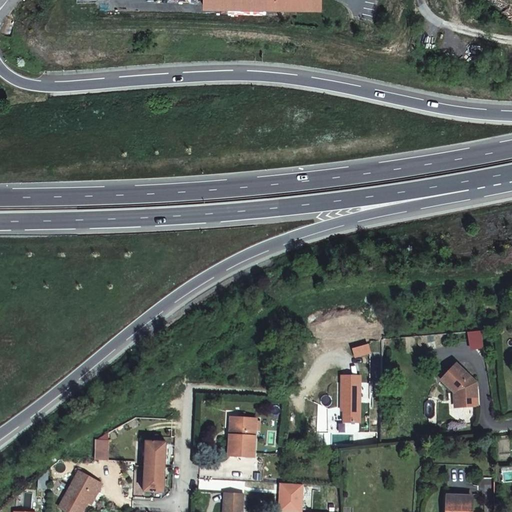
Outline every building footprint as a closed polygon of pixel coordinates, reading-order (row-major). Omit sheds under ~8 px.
[(307,0),(197,0),(197,5),(307,9),(307,0)] [(371,362),(368,353),(353,357),(355,366),(371,362)] [(462,398),(463,401),(463,408),(481,406),(480,399),(480,395),(479,382),(464,369),(458,364),(453,370),(444,380),(457,392),(457,395),(457,399),(462,398)] [(360,428),(360,392),(340,392),(340,394),(340,416),(343,417),(343,422),(343,428),(360,428)] [(441,416),(441,403),(439,401),(434,402),(433,404),(432,416),(435,419),(440,419),(441,416)] [(256,417),(235,416),(234,434),(230,434),(229,451),(229,454),(254,455),(256,417)] [(166,451),(167,441),(147,440),(144,491),(164,492),(166,451)] [(87,511),(92,502),(97,490),(100,491),(105,482),(82,471),(64,508),(72,511),(87,511)] [(100,491),(97,490),(92,502),(95,503),(100,491)] [(241,511),(243,494),(226,493),(225,502),(221,501),(221,511),(241,511)] [(447,511),(471,511),(471,498),(447,498),(447,511)]
